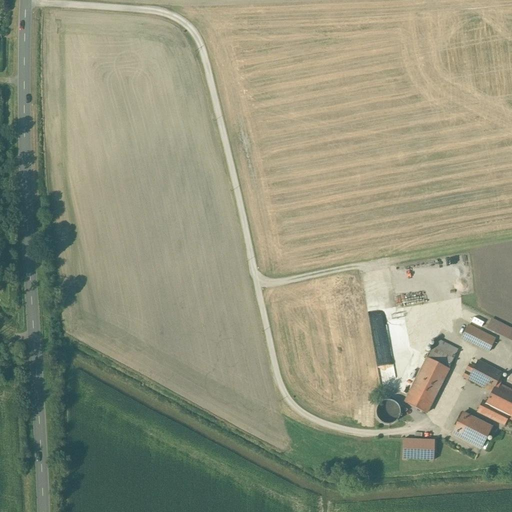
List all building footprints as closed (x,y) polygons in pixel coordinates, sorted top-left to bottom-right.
[(511,323),(507,321),(502,331),(511,336),(511,323)] [(479,332),(467,326),(461,338),(473,344),(479,332)] [(457,350),(436,339),(426,358),(448,369),(457,350)] [(448,369),(426,358),(404,402),(425,413),(448,369)] [(501,374),(477,361),(467,379),(491,392),(496,384),(501,374)] [(511,391),(496,384),(491,392),(484,406),(510,419),(511,414),(511,391)] [(390,401),(387,400),(383,401),(381,402),(380,403),(379,403),(378,404),(377,406),(376,408),(375,409),(375,411),(375,413),(375,414),(375,415),(376,417),(377,419),(379,421),(380,422),(381,423),(383,424),(385,424),(388,425),(390,424),(393,423),(394,422),(396,421),(396,420),(397,419),(398,418),(398,416),(399,415),(399,414),(399,412),(399,410),(399,408),(398,407),(397,406),(396,404),(395,403),(393,402),(392,401),(390,401)] [(491,427),(462,413),(451,434),(480,448),(491,427)] [(433,440),(403,439),(402,459),(432,461),(433,440)]
